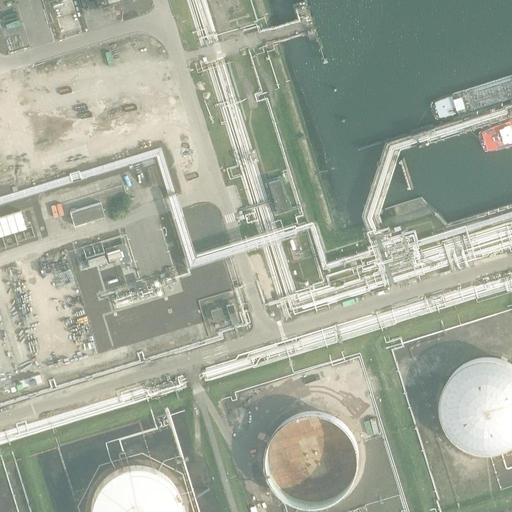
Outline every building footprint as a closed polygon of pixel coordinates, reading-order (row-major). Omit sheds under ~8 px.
[(268,182),(277,212),(288,209),(279,179),(268,182)] [(74,226),(104,216),(100,202),(69,212),(74,226)] [(22,210),(0,216),(0,247),(18,243),(17,238),(9,241),(7,234),(27,229),(22,210)] [(88,315),(98,353),(149,339),(124,320),(125,309),(132,309),(134,314),(137,311),(152,313),(152,307),(141,306),(156,302),(159,314),(164,318),(163,314),(170,312),(175,332),(180,326),(202,328),(193,321),(196,317),(191,313),(177,317),(181,277),(137,273),(127,234),(75,248),(83,278),(84,276),(97,286),(94,315),(88,315)] [(238,322),(232,303),(226,305),(231,324),(238,322)] [(220,308),(210,311),(213,321),(223,317),(220,308)] [(511,360),(507,358),(500,355),(493,354),(489,354),(484,354),(479,355),(471,357),(468,358),(463,361),(456,366),(452,369),(450,373),(448,376),(445,381),(443,385),(442,390),(441,394),(440,399),(440,404),(441,409),(442,413),(444,418),(445,422),(448,426),(450,430),(453,433),(457,437),(460,439),(464,442),(468,444),(472,446),(477,447),(481,448),(487,448),(495,448),(501,446),(504,445),(510,443),(511,441),(511,360)] [(362,456),(362,455),(361,450),(361,446),(360,442),(358,437),(356,433),(354,429),(351,425),(348,422),(345,419),(342,416),(337,414),(334,412),(331,411),(324,409),(316,408),(313,408),(306,409),(298,411),(294,413),(290,415),(284,419),(281,422),(278,425),(275,429),(273,433),(271,437),(269,442),(268,446),(267,454),(268,459),(268,464),(271,472),(273,477),(275,481),(277,484),(281,488),(284,491),(287,494),(292,497),(295,498),(298,499),(304,501),(308,502),(313,502),(316,502),(323,502),(331,499),(336,497),(342,494),(348,488),(351,485),(354,481),(356,477),(358,473),(361,466),(361,461),(362,456)] [(184,511),(184,509),(184,508),(184,503),(183,499),(181,491),(179,486),(177,483),(174,479),(171,476),(165,470),(161,468),(156,465),(148,463),(144,462),(139,461),(135,461),(129,462),(124,463),(120,464),(115,467),(111,469),(107,472),(104,475),(100,479),(98,482),(95,486),(94,490),(91,498),(90,503),(90,508),(90,511),(184,511)]
